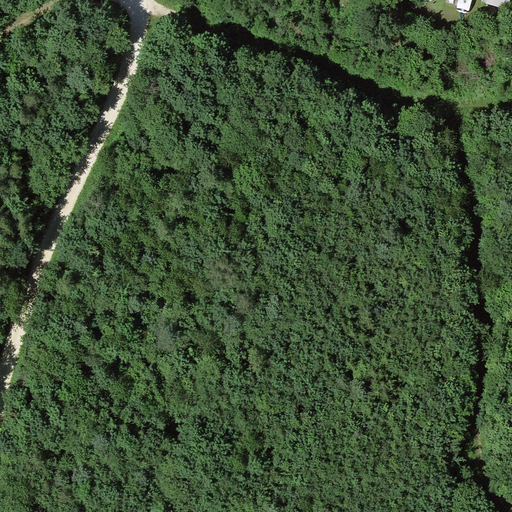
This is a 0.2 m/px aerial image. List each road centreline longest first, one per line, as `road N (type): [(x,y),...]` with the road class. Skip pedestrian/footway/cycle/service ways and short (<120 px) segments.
road 1 (track): [(138,0),(133,54),(48,244),(0,394)]
road 2 (track): [(505,511),(470,450),(481,298),(463,157),(443,112)]
road 3 (track): [(150,0),(443,112)]
